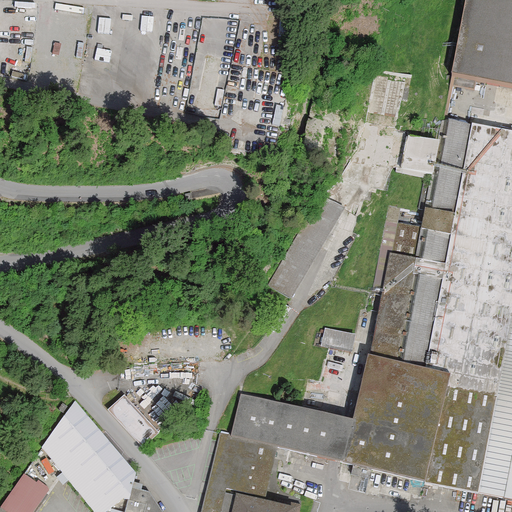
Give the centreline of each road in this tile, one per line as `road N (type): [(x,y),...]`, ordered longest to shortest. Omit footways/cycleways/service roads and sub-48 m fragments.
road 1 (unclassified): [(0,187),(118,195),(214,177),(232,182),(238,198),(209,221),(0,265)]
road 2 (unclassified): [(0,327),(72,380),(183,511)]
